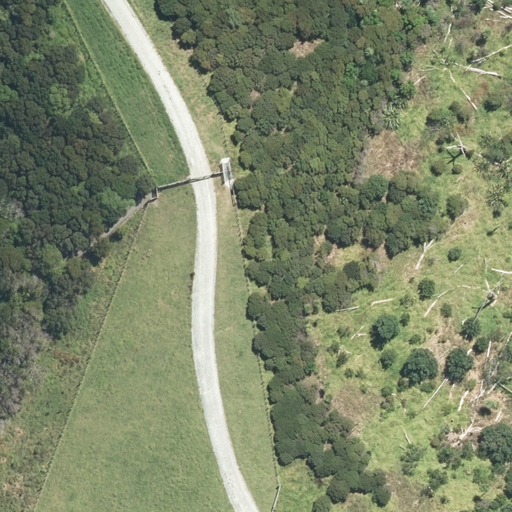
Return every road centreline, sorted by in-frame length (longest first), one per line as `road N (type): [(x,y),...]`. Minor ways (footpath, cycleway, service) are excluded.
road 1 (track): [(115,0),(163,75),(202,181),(204,265)]
road 2 (track): [(204,265),(251,511)]
